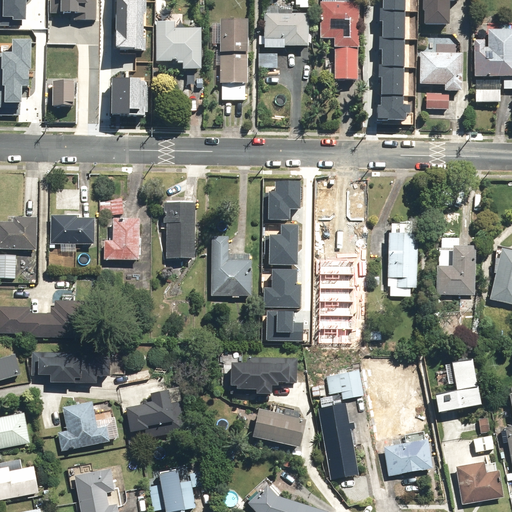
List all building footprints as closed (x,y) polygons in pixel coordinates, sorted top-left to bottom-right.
[(3,0),(3,25),(10,25),(10,19),(25,19),(25,0),(3,0)] [(52,0),(52,13),(75,13),(75,19),(96,19),(95,0),(52,0)] [(144,25),(145,1),(117,0),(116,24),(144,25)] [(309,0),(299,0),(299,10),(309,10),(309,0)] [(404,0),(383,0),(383,9),(405,9),(404,0)] [(450,25),(450,1),(456,0),(423,0),(424,26),(450,25)] [(333,82),(357,82),(358,4),(321,3),(320,40),(334,41),(333,82)] [(383,9),(380,8),(380,21),(383,21),(383,36),(404,37),(405,9),(383,9)] [(309,16),(264,15),(263,47),(308,48),(309,16)] [(246,99),(247,21),(219,21),(218,99),(246,99)] [(169,64),(183,63),(183,72),(201,72),(201,30),(187,30),(187,29),(174,29),(174,23),(157,23),(157,63),(169,62),(169,64)] [(144,48),(144,25),(116,24),(115,47),(144,48)] [(476,80),(511,79),(511,31),(475,33),(476,80)] [(73,77),(95,77),(96,42),(71,42),(71,33),(56,32),(56,42),(52,42),(52,67),(73,67),(73,77)] [(383,36),(379,36),(379,49),(382,49),(382,64),(404,65),(404,37),(383,36)] [(30,68),(31,39),(13,39),(13,54),(0,53),(0,114),(21,115),(21,85),(28,85),(28,68),(30,68)] [(461,55),(419,53),(417,87),(460,89),(461,55)] [(279,56),(262,55),(262,70),(278,70),(279,56)] [(382,64),(379,64),(378,76),(382,76),(382,95),(403,95),(404,65),(382,64)] [(144,79),(114,78),(113,114),(143,115),(143,110),(148,110),(148,86),(144,86),(144,79)] [(53,84),(52,107),(73,107),(73,84),(53,84)] [(403,95),(382,95),(382,106),(378,106),(378,119),(406,120),(406,112),(410,112),(410,105),(403,105),(403,95)] [(444,95),(426,95),(425,111),(449,111),(449,100),(444,99),(444,95)] [(299,208),(300,181),(276,181),(276,192),(269,191),(269,219),(290,219),(290,208),(299,208)] [(121,203),(99,205),(100,218),(122,216),(121,203)] [(194,261),(195,207),(168,207),(166,260),(194,261)] [(51,218),(50,243),(94,244),(95,218),(76,218),(76,216),(51,215),(51,218)] [(0,221),(0,248),(35,249),(36,218),(14,217),(14,222),(0,221)] [(356,220),(319,218),(318,244),(366,247),(368,225),(356,224),(356,220)] [(105,262),(114,262),(114,263),(141,263),(141,245),(140,245),(140,222),(112,222),(112,243),(105,243),(105,262)] [(297,264),(298,225),(282,225),(282,236),(270,236),(270,264),(297,264)] [(415,289),(417,237),(389,236),(388,288),(415,289)] [(211,262),(212,298),(251,298),(251,262),(229,262),(230,240),(212,240),(212,262),(211,262)] [(451,250),(451,269),(438,269),(437,297),(451,297),(451,298),(475,298),(475,270),(475,250),(451,250)] [(511,254),(502,252),(490,301),(511,306),(511,254)] [(0,257),(0,279),(14,280),(15,258),(0,257)] [(320,260),(320,275),(353,275),(353,261),(320,260)] [(272,288),(264,288),(264,307),(300,307),(300,285),(296,285),(296,270),(273,269),(272,288)] [(320,275),(320,288),(353,289),(353,275),(320,275)] [(320,288),(320,302),(353,302),(353,289),(320,288)] [(87,314),(88,304),(51,302),(50,311),(0,308),(0,336),(87,340),(88,314),(87,314)] [(320,316),(352,316),(353,302),(320,302),(320,316)] [(267,311),(267,340),(303,340),(303,323),(293,323),(293,311),(267,311)] [(320,316),(320,330),(352,330),(352,316),(320,316)] [(352,344),(352,330),(320,330),(319,343),(352,344)] [(381,331),(369,331),(369,341),(381,342),(381,331)] [(0,357),(0,381),(20,376),(14,354),(0,357)] [(112,357),(32,355),(32,376),(51,377),(51,384),(96,385),(96,378),(111,379),(112,357)] [(295,360),(246,359),(246,365),(228,365),(227,392),(271,393),(271,382),(295,383),(295,360)] [(451,364),(456,393),(436,396),(438,415),(481,408),(479,390),(477,390),(471,360),(451,364)] [(358,372),(328,378),(333,400),(363,394),(358,372)] [(125,411),(129,433),(174,425),(171,403),(170,403),(168,393),(151,396),(153,406),(125,411)] [(60,435),(63,452),(107,443),(104,426),(96,428),(91,403),(62,409),(67,433),(60,435)] [(359,476),(346,404),(318,409),(331,481),(359,476)] [(391,404),(369,406),(372,427),(393,424),(391,404)] [(258,411),(252,439),(298,450),(305,422),(258,411)] [(26,423),(25,424),(23,414),(0,418),(0,450),(30,445),(26,423)] [(487,420),(477,422),(480,436),(490,434),(487,420)] [(492,437),(473,440),(475,455),(494,452),(492,437)] [(384,447),(388,476),(431,470),(427,441),(384,447)] [(458,480),(462,507),(503,500),(499,473),(485,475),(483,464),(456,469),(458,480)] [(0,475),(0,502),(38,494),(33,468),(0,475)] [(75,477),(80,511),(118,511),(112,471),(75,477)] [(165,511),(184,511),(197,509),(189,474),(158,482),(165,511)] [(317,511),(278,499),(268,488),(249,504),(255,511),(317,511)]
